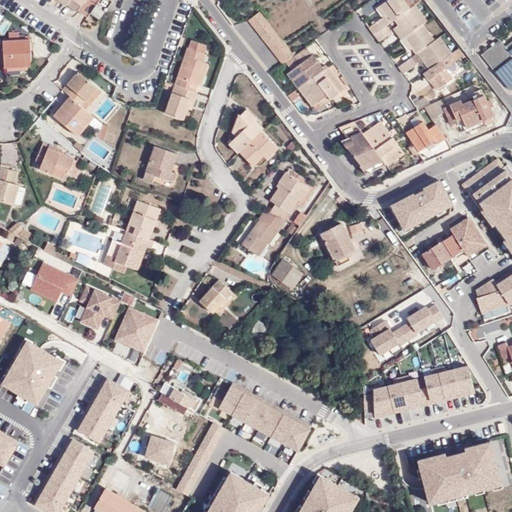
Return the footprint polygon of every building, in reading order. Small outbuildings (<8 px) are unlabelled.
[(59,0),(65,4),(68,3),(88,17),(99,0),(59,0)] [(394,24),(396,23),(410,13),(400,0),(390,0),(381,7),(394,24)] [(381,7),(377,10),(384,19),(389,27),(394,24),(381,7)] [(423,28),(428,25),(415,9),(410,13),(396,23),(399,28),(397,30),(405,41),(423,28)] [(294,56),(260,13),(250,21),(283,64),(285,62),(294,56)] [(389,27),(384,19),(370,30),(375,37),(387,29),(389,27)] [(397,30),(399,28),(396,23),(394,24),(389,27),(387,29),(391,34),(394,32),(397,30)] [(417,57),(418,56),(434,45),(423,28),(405,41),(413,52),(417,57)] [(391,35),(391,34),(387,29),(375,37),(380,43),(391,35)] [(402,43),(405,41),(397,30),(394,32),(402,43)] [(17,39),(20,39),(20,33),(9,33),(10,42),(16,41),(17,39)] [(190,48),(189,47),(176,83),(175,85),(195,92),(198,84),(200,85),(205,73),(200,72),(204,62),(207,54),(204,53),(207,44),(193,39),(190,48)] [(31,41),(28,41),(16,41),(10,42),(3,42),(5,67),(31,66),(30,60),(32,60),(31,41)] [(410,54),(413,52),(405,41),(402,43),(410,54)] [(423,63),(429,72),(451,56),(439,41),(434,45),(418,56),(423,63)] [(511,83),(511,44),(507,48),(503,52),(497,44),(482,56),(508,87),(511,83)] [(458,59),(465,54),(459,47),(453,51),(458,59)] [(285,62),(293,72),(312,58),(305,48),(294,56),(285,62)] [(415,68),(423,63),(418,56),(417,57),(410,61),(415,68)] [(447,71),(458,63),(452,56),(451,56),(429,72),(426,74),(434,84),(435,83),(441,91),(455,81),(447,71)] [(293,72),(288,76),(298,89),(299,88),(314,78),(323,72),(312,58),(293,72)] [(410,61),(399,69),(404,76),(415,68),(410,61)] [(346,92),(328,68),(323,72),(314,78),(329,96),(332,101),(333,102),(346,92)] [(101,92),(98,89),(79,72),(73,78),(76,81),(71,87),(68,85),(63,90),(71,96),(77,101),(83,107),(86,110),(101,92)] [(73,78),(68,85),(71,87),(76,81),(73,78)] [(329,96),(314,78),(299,88),(314,107),(329,96)] [(191,99),(195,100),(197,93),(195,92),(175,85),(174,88),(165,114),(183,120),(187,109),(191,99)] [(490,100),(487,101),(481,89),(472,94),(475,100),(463,105),(461,101),(445,108),(442,104),(440,106),(442,109),(444,108),(451,123),(463,118),(469,133),(486,125),(484,121),(493,116),(490,109),(493,107),(490,100)] [(296,90),(289,95),(294,101),(301,96),(296,90)] [(68,127),(78,136),(89,123),(94,117),(86,110),(83,107),(77,101),(71,96),(54,116),(64,124),(66,121),(71,125),(68,127)] [(332,101),(329,96),(314,107),(318,112),(332,101)] [(419,109),(430,103),(426,96),(415,102),(419,109)] [(432,120),(443,113),(438,104),(424,110),(432,120)] [(237,136),(229,143),(238,153),(239,152),(261,131),(263,129),(255,120),(256,119),(247,109),(239,116),(239,115),(235,125),(241,131),(237,136)] [(94,117),(89,123),(96,130),(98,127),(100,129),(102,124),(94,117)] [(436,140),(439,144),(446,138),(435,124),(428,130),(422,122),(407,134),(411,141),(413,144),(419,153),(436,140)] [(365,136),(356,123),(342,129),(350,140),(344,142),(366,174),(377,169),(375,165),(382,159),(376,151),(365,136)] [(100,129),(98,136),(105,141),(106,139),(108,133),(110,127),(102,124),(100,129)] [(393,139),(381,124),(365,136),(376,151),(393,139)] [(235,125),(232,131),(237,136),(241,131),(235,125)] [(275,145),(261,131),(239,152),(253,166),(263,156),(275,145)] [(116,136),(108,133),(106,139),(114,142),(116,136)] [(388,167),(405,154),(393,139),(376,151),(382,159),(386,165),(388,167)] [(60,153),(48,148),(49,145),(43,143),(36,160),(43,162),(40,169),(65,180),(69,171),(73,173),(72,176),(77,178),(81,167),(76,165),(78,162),(74,160),(74,159),(60,153)] [(75,144),(74,146),(81,152),(83,150),(75,144)] [(408,148),(414,156),(419,153),(413,144),(408,148)] [(60,153),(61,150),(49,145),(48,148),(60,153)] [(267,159),(278,148),(275,145),(263,156),(267,159)] [(168,171),(170,167),(173,168),(177,155),(154,147),(143,180),(152,183),(155,177),(172,184),(176,174),(171,172),(168,171)] [(511,176),(497,157),(462,184),(511,248),(511,176)] [(377,169),(386,165),(382,159),(375,165),(377,169)] [(0,200),(14,205),(15,202),(19,187),(19,185),(15,184),(18,172),(0,167),(0,200)] [(270,201),(275,204),(269,214),(284,220),(298,199),(300,200),(310,188),(287,172),(279,183),(282,185),(279,189),(270,201)] [(439,180),(391,207),(404,231),(452,204),(439,180)] [(20,204),(25,189),(19,187),(15,202),(20,204)] [(160,209),(139,201),(129,225),(137,228),(134,234),(149,239),(154,225),(151,224),(153,220),(156,221),(160,209)] [(277,232),(285,220),(284,220),(269,214),(263,212),(261,219),(242,244),(255,253),(264,241),(268,243),(269,244),(277,232)] [(450,227),(455,233),(465,249),(469,256),(488,243),(470,215),(450,227)] [(111,216),(108,224),(114,226),(117,218),(111,216)] [(10,232),(12,233),(20,226),(17,224),(10,232)] [(335,261),(355,250),(342,224),(329,230),(332,237),(325,241),(335,261)] [(137,228),(129,225),(127,231),(134,234),(137,228)] [(352,234),(362,232),(360,225),(355,226),(350,227),(352,234)] [(19,236),(25,231),(20,226),(12,233),(19,236)] [(329,230),(322,234),(325,241),(332,237),(329,230)] [(19,236),(32,243),(36,237),(25,231),(19,236)] [(134,234),(127,231),(125,237),(131,239),(134,234)] [(455,233),(423,252),(433,268),(465,249),(455,233)] [(146,247),(151,249),(154,241),(149,239),(134,234),(131,239),(125,237),(122,243),(114,240),(104,265),(113,268),(113,270),(124,274),(127,266),(137,270),(142,258),(138,257),(142,246),(146,247)] [(255,253),(258,256),(268,243),(264,241),(255,253)] [(56,249),(47,244),(44,250),(54,255),(56,249)] [(185,246),(183,251),(193,255),(195,249),(185,246)] [(271,275),(293,290),(304,274),(282,259),(271,275)] [(45,262),(31,290),(56,301),(62,292),(71,296),(79,279),(45,262)] [(511,271),(496,280),(510,302),(511,301),(511,271)] [(494,277),(476,289),(483,313),(511,304),(510,302),(496,280),(494,277)] [(212,313),(218,306),(232,292),(220,280),(200,301),(212,313)] [(96,287),(87,284),(80,300),(89,304),(96,287)] [(96,287),(89,304),(81,322),(100,329),(104,316),(114,319),(122,300),(96,287)] [(222,309),(236,295),(232,292),(218,306),(222,309)] [(125,294),(122,300),(133,304),(135,298),(125,294)] [(426,305),(408,316),(411,320),(417,331),(436,320),(426,305)] [(129,306),(115,340),(145,352),(160,318),(129,306)] [(268,326),(258,320),(252,329),(263,336),(268,326)] [(372,338),(381,354),(401,342),(393,330),(387,320),(369,329),(374,336),(372,338)] [(411,320),(393,330),(401,342),(401,343),(419,334),(417,331),(411,320)] [(259,337),(261,338),(263,336),(252,329),(251,331),(254,333),(259,337)] [(259,337),(254,333),(250,339),(256,342),(259,337)] [(253,353),(259,344),(256,342),(250,339),(247,337),(241,346),(253,353)] [(66,360),(26,339),(0,385),(0,394),(35,416),(66,360)] [(511,346),(509,348),(506,342),(498,345),(505,365),(511,363),(511,346)] [(181,369),(190,373),(194,367),(178,358),(173,368),(180,372),(181,369)] [(468,365),(425,375),(428,388),(432,403),(475,393),(468,365)] [(106,375),(77,427),(101,441),(129,389),(106,375)] [(420,390),(417,377),(374,387),(374,394),(375,417),(432,403),(428,388),(420,390)] [(173,387),(165,382),(160,391),(163,392),(188,407),(189,407),(195,411),(201,399),(198,397),(175,384),(173,387)] [(258,398),(233,384),(221,407),(245,420),(258,398)] [(183,414),(188,407),(163,392),(158,400),(183,414)] [(374,394),(365,394),(366,416),(375,417),(374,394)] [(258,398),(245,420),(244,421),(285,443),(298,419),(258,398)] [(298,419),(285,443),(299,451),(312,428),(298,419)] [(211,420),(176,489),(190,496),(225,427),(211,420)] [(18,442),(0,430),(0,460),(6,464),(18,442)] [(169,460),(175,443),(149,435),(147,440),(151,441),(147,454),(169,460)] [(61,511),(96,448),(74,436),(37,502),(55,511),(61,511)] [(491,443),(418,461),(430,509),(503,490),(491,443)] [(107,490),(106,489),(95,507),(104,511),(143,511),(144,511),(117,495),(127,476),(117,471),(107,490)] [(231,472),(207,511),(262,511),(272,497),(231,472)] [(319,478),(300,511),(349,511),(357,498),(319,478)] [(149,507),(161,511),(166,511),(174,496),(156,489),(149,507)]
